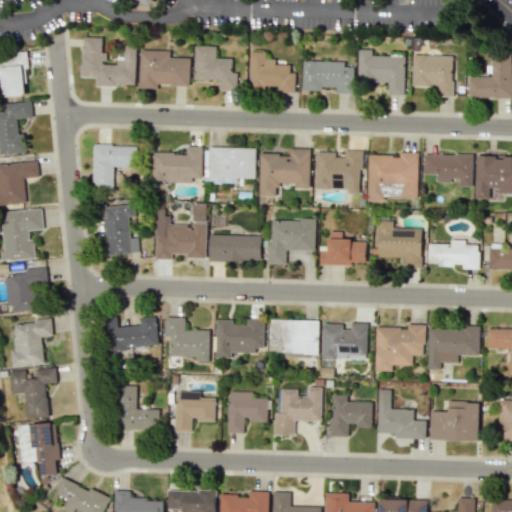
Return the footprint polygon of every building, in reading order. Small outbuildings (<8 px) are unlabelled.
[(134,85),(135,45),(123,45),(123,56),(116,56),(116,64),(104,64),(104,52),(101,52),(101,37),(82,37),(81,77),(96,77),(95,85),(134,85)] [(215,46),(194,45),(193,79),(218,80),(218,89),(236,89),(236,70),(231,70),(231,58),(215,57),(215,46)] [(372,55),(372,49),(358,49),(357,82),(388,83),(387,95),(404,95),(405,56),(372,55)] [(168,57),(169,50),(139,50),(138,88),(157,88),(157,85),(188,85),(189,57),(168,57)] [(292,92),(293,65),(274,64),(274,59),(265,59),(265,52),(249,51),(248,87),(277,88),(277,92),(292,92)] [(27,94),(24,52),(0,54),(0,65),(1,65),(3,96),(27,94)] [(453,96),(452,55),(412,55),(412,85),(437,85),(437,96),(453,96)] [(468,98),(511,97),(511,56),(491,56),(491,76),(468,77),(468,98)] [(344,61),(302,60),(302,88),(336,89),(336,93),(353,93),(354,66),(344,66),(344,61)] [(0,154),(24,152),(23,131),(17,131),(16,118),(32,117),(30,101),(0,103),(0,154)] [(135,145),(93,145),(92,187),(112,187),(113,165),(135,166),(135,145)] [(152,152),(151,181),(192,182),(192,177),(201,177),(202,146),(186,145),(186,153),(152,152)] [(204,147),(203,182),(237,183),(237,177),(254,178),(255,148),(204,147)] [(310,148),(289,148),(289,154),(259,153),(258,195),(276,196),(276,182),(294,183),(294,188),(309,188),(310,148)] [(314,187),(348,188),(348,193),(360,193),(361,150),(344,149),(344,157),(335,156),(335,152),(315,151),(314,187)] [(418,152),(399,152),(399,155),(368,154),(367,198),(417,199),(418,152)] [(423,173),(437,174),(437,180),(458,181),(458,186),(472,186),(473,155),(423,153),(423,173)] [(475,198),(489,198),(489,187),(498,187),(498,193),(511,192),(511,156),(475,156),(475,198)] [(0,203),(24,203),(23,177),(38,177),(37,161),(0,163),(0,203)] [(137,252),(136,236),(127,237),(126,217),(134,216),(133,203),(99,205),(100,219),(104,219),(106,254),(137,252)] [(205,258),(206,204),(190,204),(190,224),(167,224),(167,209),(154,208),(154,258),(172,259),(172,253),(185,253),(185,257),(205,258)] [(34,258),(33,239),(28,239),(27,230),(43,229),(41,208),(4,211),(5,223),(0,223),(0,230),(2,260),(34,258)] [(314,250),(315,220),(269,219),(268,263),(286,264),(286,250),(314,250)] [(421,266),(422,228),(392,227),(392,221),(378,221),(377,256),(402,257),(402,266),(421,266)] [(488,268),(511,268),(511,229),(511,249),(488,248),(487,258),(488,258),(488,268)] [(366,240),(341,240),(341,231),(327,231),(327,249),(319,249),(319,264),(366,265),(366,240)] [(260,261),(261,235),(208,234),(208,261),(260,261)] [(427,264),(463,265),(462,268),(478,269),(479,244),(465,244),(465,240),(450,239),(450,243),(428,243),(427,264)] [(6,275),(8,312),(35,310),(33,283),(46,282),(46,267),(24,268),(25,274),(6,275)] [(169,355),(195,356),(195,360),(208,361),(209,330),(184,329),(184,317),(164,316),(164,336),(169,336),(169,355)] [(155,317),(139,317),(139,325),(117,326),(116,318),(105,318),(107,353),(126,352),(126,346),(157,345),(155,317)] [(12,366),(43,364),(41,336),(51,335),(50,319),(12,322),(14,351),(10,351),(12,366)] [(263,348),(264,319),(246,319),(246,325),(232,324),(232,319),(216,319),(215,357),(231,358),(231,352),(255,352),(255,347),(263,348)] [(318,320),(269,319),(268,352),(318,353),(318,320)] [(322,323),(321,358),(366,359),(367,322),(351,322),(350,329),(342,329),(342,324),(322,323)] [(375,370),(392,371),(392,364),(412,365),(412,355),(424,355),(425,324),(406,324),(406,327),(375,327),(375,370)] [(427,368),(441,369),(441,362),(458,362),(458,355),(479,355),(479,328),(428,326),(427,368)] [(509,372),(511,371),(511,327),(487,328),(486,348),(509,348),(509,372)] [(26,418),(47,417),(45,383),(56,382),(55,367),(34,368),(35,377),(24,378),(24,370),(8,371),(10,393),(24,392),(26,418)] [(159,408),(136,408),(136,385),(116,385),(116,429),(159,429),(159,408)] [(321,420),(321,387),(306,387),(306,395),(297,395),(297,389),(280,389),(279,412),(274,412),(273,434),(294,435),(294,420),(321,420)] [(425,438),(425,420),(413,419),(413,409),(390,408),(391,389),(378,389),(377,432),(395,433),(394,437),(425,438)] [(214,397),(199,397),(200,391),(175,390),(174,431),(191,431),(191,420),(214,421),(214,397)] [(252,391),(227,391),(227,432),(243,432),(243,420),(266,421),(267,398),(251,397),(252,391)] [(372,402),(347,401),(347,395),(331,394),(330,435),(348,436),(348,426),(371,426),(372,402)] [(511,441),(511,399),(497,399),(497,441),(511,441)] [(429,440),(477,441),(478,402),(448,401),(447,411),(430,411),(429,440)] [(17,425),(19,462),(38,460),(39,475),(56,474),(55,460),(58,460),(56,422),(17,425)] [(103,511),(109,498),(62,477),(55,494),(67,499),(62,510),(66,511),(73,511),(74,509),(80,511),(103,511)] [(214,511),(215,490),(167,489),(166,508),(180,509),(180,511),(214,511)] [(113,490),(113,511),(162,511),(162,499),(129,499),(129,490),(113,490)] [(267,511),(268,491),(248,490),(248,495),(219,494),(218,511),(267,511)] [(320,511),(320,506),(289,506),(290,492),(272,491),(271,511),(320,511)] [(323,511),(372,511),(373,502),(347,501),(347,493),(324,492),(323,511)] [(378,511),(426,511),(426,498),(379,497),(378,511)] [(473,511),(474,498),(458,497),(457,511),(432,511),(431,511),(473,511)] [(511,511),(511,499),(491,498),(490,511),(511,511)]
